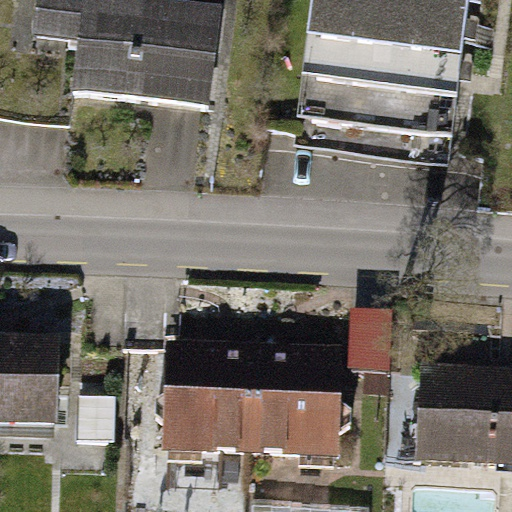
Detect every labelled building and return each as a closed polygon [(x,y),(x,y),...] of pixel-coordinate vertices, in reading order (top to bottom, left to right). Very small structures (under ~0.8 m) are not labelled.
[(77,96),(211,113),(223,13),(118,0),(44,0),(44,6),(87,11),(80,66),(0,56),(0,118),(73,127),(77,96)] [(465,58),(472,0),(332,0),(326,50),(423,63),(425,53),(465,58)] [(452,157),(465,58),(425,53),(423,63),(326,50),(315,139),(452,157)] [(184,303),(129,302),(126,354),(166,356),(167,339),(183,339),(184,303)] [(392,375),(395,314),(360,312),(357,375),(392,377),(392,375)] [(255,457),(258,359),(236,358),(236,342),(216,341),(216,357),(177,356),(175,402),(169,402),(161,409),(159,424),(169,432),(174,433),(173,454),(255,457)] [(59,354),(0,351),(0,427),(57,429),(59,354)] [(341,362),(258,359),(255,457),(338,459),(338,441),(343,441),(353,433),(353,420),(344,411),(340,411),(341,362)] [(511,466),(511,381),(392,375),(392,377),(387,465),(424,467),(425,462),(511,466)] [(82,408),(83,447),(117,447),(118,402),(89,402),(82,408)]
